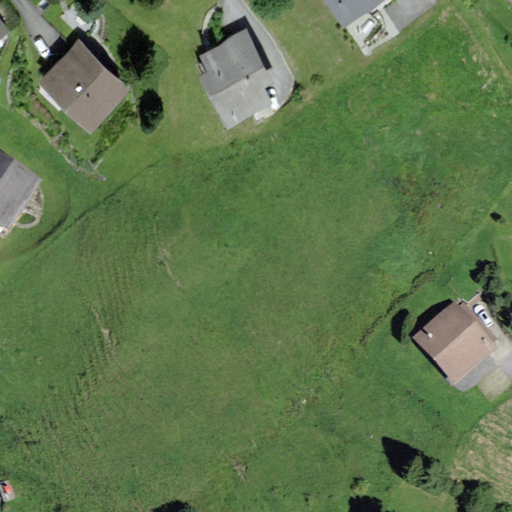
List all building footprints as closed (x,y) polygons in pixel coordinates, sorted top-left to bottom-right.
[(370,0),(331,0),(343,18),(370,0)] [(271,78),(246,28),(201,50),(210,66),(202,70),(227,120),(270,99),(262,82),(271,78)] [(77,40),(41,78),(92,125),(127,87),(77,40)] [(0,160),(0,229),(5,233),(36,182),(0,160)] [(457,385),(494,351),(489,346),(495,341),(465,308),(459,313),(455,308),(417,342),(457,385)]
